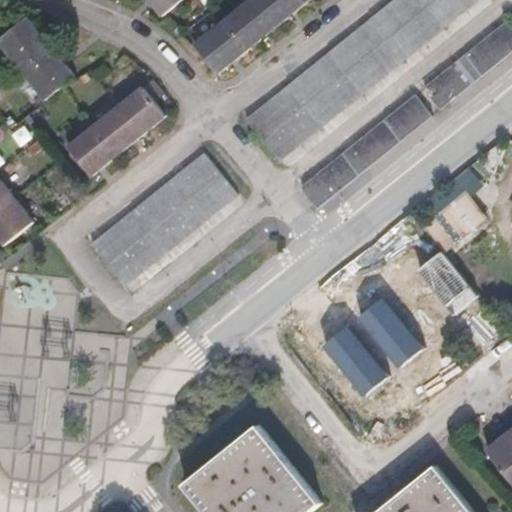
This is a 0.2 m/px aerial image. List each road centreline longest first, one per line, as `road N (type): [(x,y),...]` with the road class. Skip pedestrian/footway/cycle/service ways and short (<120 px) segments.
road 1 (residential): [(323,259),(142,43),(39,0)]
road 2 (residential): [(243,322),(354,460),(378,465),(511,358)]
road 3 (residential): [(511,104),(323,259)]
road 4 (residential): [(243,322),(195,359),(114,461)]
road 5 (residential): [(114,461),(52,510),(3,511)]
